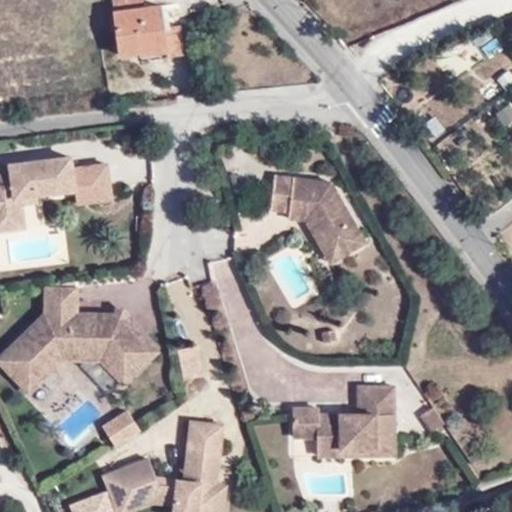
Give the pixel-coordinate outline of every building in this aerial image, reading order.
[(147,7),(135,8),(141,62),(167,58),(169,72),(183,70),(179,36),(167,37),(164,17),(149,18),(147,7)] [(117,11),(125,64),(141,62),(135,8),(117,11)] [(511,72),(504,64),(493,72),(506,88),(511,83),(511,72)] [(70,172),(68,158),(7,167),(9,176),(0,176),(0,219),(15,218),(12,200),(35,197),(34,189),(49,187),(49,194),(73,191),(74,207),(112,202),(107,167),(70,172)] [(328,190),(273,183),(269,214),(286,216),(285,224),(304,227),(329,270),(364,251),(328,190)] [(34,189),(35,197),(49,194),(49,187),(34,189)] [(15,218),(0,219),(0,232),(23,229),(19,205),(36,203),(35,197),(12,200),(15,218)] [(73,320),(74,285),(45,289),(44,318),(51,319),(73,320)] [(51,319),(44,318),(0,363),(0,369),(26,393),(56,363),(101,364),(121,385),(149,357),(127,332),(105,321),(73,320),(51,319)] [(177,350),(182,381),(202,378),(198,347),(177,350)] [(341,454),(359,455),(359,463),(394,465),(397,397),(362,394),(360,422),(321,420),(321,415),(295,413),(294,441),(318,443),(318,445),(341,447),(341,454)] [(432,407),(419,415),(430,432),(442,424),(432,407)] [(100,435),(112,452),(134,437),(124,420),(100,435)] [(194,511),(199,511),(217,511),(222,493),(213,491),(203,488),(207,466),(216,469),(221,434),(188,428),(177,493),(154,489),(145,465),(99,484),(109,511),(140,511),(149,508),(170,511),(194,511)] [(318,445),(317,460),(359,463),(359,455),(341,454),(341,447),(318,445)] [(203,488),(213,491),(216,469),(207,466),(203,488)]
